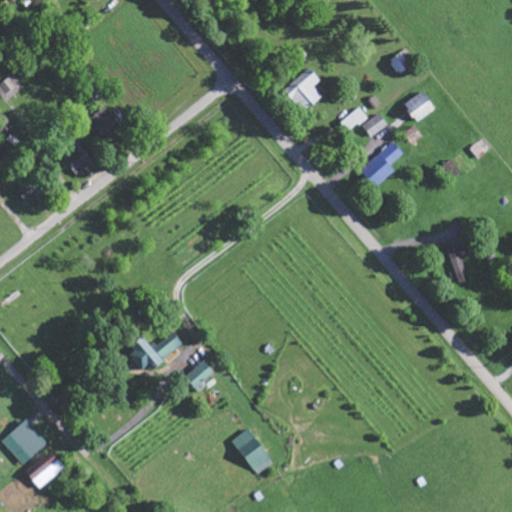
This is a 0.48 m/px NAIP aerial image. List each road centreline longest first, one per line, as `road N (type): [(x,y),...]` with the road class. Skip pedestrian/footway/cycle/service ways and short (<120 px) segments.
road 1 (residential): [(511,409),(161,0)]
road 2 (residential): [(0,266),(233,84)]
road 3 (residential): [(0,354),(105,481)]
